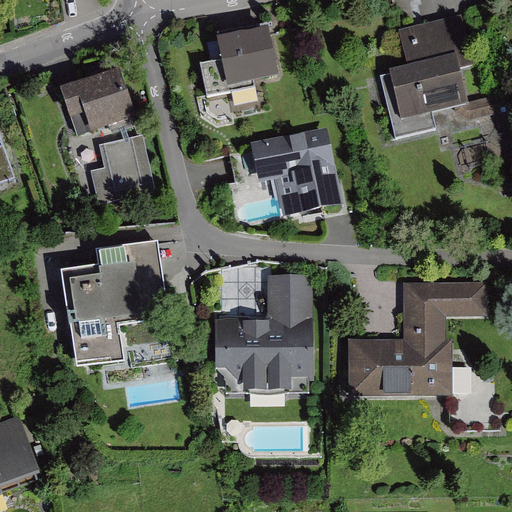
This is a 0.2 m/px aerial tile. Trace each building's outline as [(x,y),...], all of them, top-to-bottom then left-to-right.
[(469,109),(461,76),(475,73),(461,19),(399,34),(408,71),(390,75),(391,78),(381,81),(396,143),(437,133),(434,118),(469,109)] [(229,67),(207,71),(212,99),(287,84),(276,32),(224,43),(229,67)] [(126,77),(66,96),(81,144),(141,125),(126,77)] [(0,191),(21,184),(0,128),(0,191)] [(332,138),(254,151),(260,186),(284,182),(290,218),(345,209),(332,138)] [(149,142),(89,153),(100,209),(159,198),(149,142)] [(165,249),(105,257),(107,275),(69,280),(82,376),(129,370),(123,325),(174,318),(165,249)] [(319,281),(273,281),(274,325),(223,325),(223,386),(249,386),(250,400),(296,400),(296,386),(320,386),(319,281)] [(491,287),(408,289),(410,345),(354,346),(355,404),(457,401),(456,351),(452,351),(451,322),(491,321),(491,287)] [(453,421),(481,423),(482,407),(454,404),(453,421)] [(0,497),(45,483),(25,424),(0,432),(0,497)]
